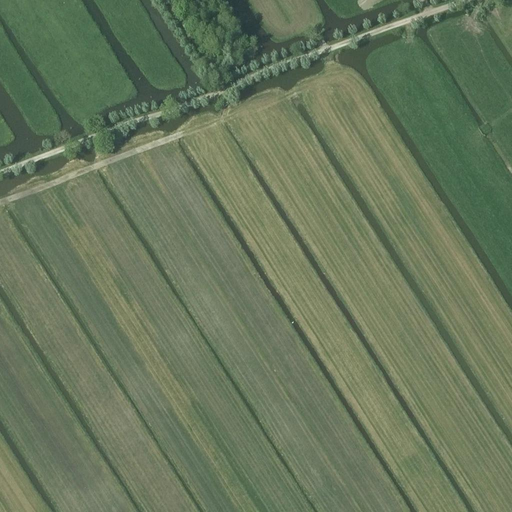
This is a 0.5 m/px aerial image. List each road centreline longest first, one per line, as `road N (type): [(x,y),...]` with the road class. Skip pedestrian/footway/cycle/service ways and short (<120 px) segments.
road 1 (track): [(0,174),(469,0)]
road 2 (track): [(222,113),(0,203)]
